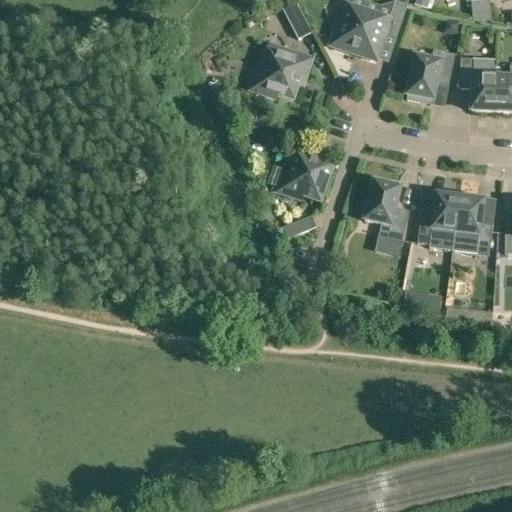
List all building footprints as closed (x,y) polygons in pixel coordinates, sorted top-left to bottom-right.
[(280,0),(286,10),(294,5),(291,0),(280,0)] [(329,47),(375,63),(384,36),(395,40),(406,8),(394,4),(381,8),(357,0),(354,0),(352,5),(349,4),(348,8),(342,24),(337,22),(329,47)] [(415,0),(413,7),(425,11),(428,0),(415,0)] [(473,17),(490,19),(488,1),(488,0),(465,0),(466,3),(471,3),(473,17)] [(282,12),(297,42),(310,35),(294,5),(286,10),(282,12)] [(447,24),(445,34),(454,36),(456,26),(447,24)] [(275,95),(292,101),(299,79),(304,80),(310,62),(269,48),(260,75),(255,73),(249,92),(274,100),(275,95)] [(405,102),(421,105),(421,101),(432,103),(436,86),(447,89),(454,57),(432,53),(430,62),(413,58),(405,98),(406,98),(405,102)] [(495,79),(496,79),(497,62),(472,60),(472,62),(459,61),(458,91),(470,92),(469,113),(493,114),(495,79)] [(508,80),(496,79),(495,79),(493,114),(511,115),(511,68),(509,68),(508,80)] [(300,197),(319,203),(331,167),(309,159),(311,155),(292,148),(276,194),(299,202),(300,197)] [(390,183),(374,180),(373,184),(372,183),(363,223),(380,227),(373,254),(397,259),(408,214),(394,210),(399,190),(389,187),(390,183)] [(429,251),(451,254),(459,195),(442,193),(442,197),(434,197),(432,218),(420,217),(416,246),(428,248),(430,248),(429,251)] [(451,254),(477,257),(478,248),(488,250),(491,226),(480,224),(482,203),(475,202),(475,198),(459,195),(451,254)] [(280,230),(285,241),(315,230),(310,218),(280,230)] [(511,226),(504,227),(503,257),(511,256),(511,226)] [(446,309),(444,320),(444,321),(466,324),(491,327),(492,315),(446,309)]
